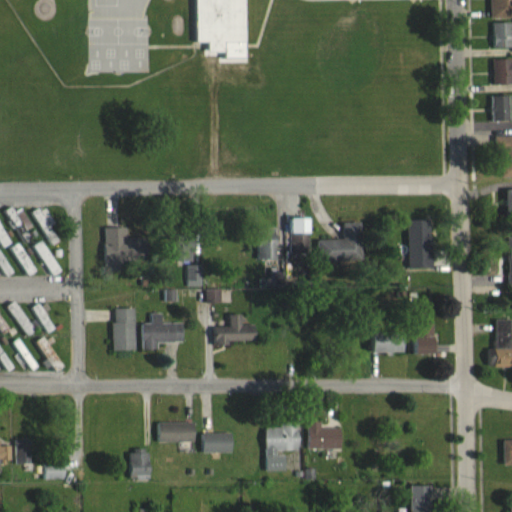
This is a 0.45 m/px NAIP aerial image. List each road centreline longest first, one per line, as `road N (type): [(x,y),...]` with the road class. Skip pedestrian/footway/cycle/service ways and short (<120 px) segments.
road 1 (residential): [(0,383),(456,382),(511,398)]
road 2 (residential): [(454,0),(466,511)]
road 3 (residential): [(0,189),(457,184)]
road 4 (residential): [(71,188),(75,383)]
